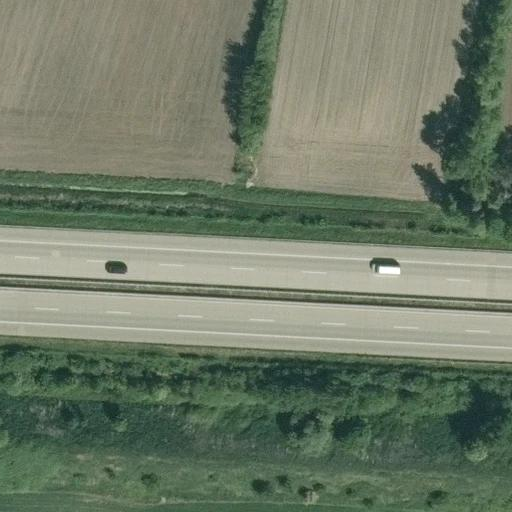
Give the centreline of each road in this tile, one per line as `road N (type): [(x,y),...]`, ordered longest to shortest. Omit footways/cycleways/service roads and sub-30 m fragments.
road 1 (motorway): [(511,278),(0,251)]
road 2 (motorway): [(0,310),(511,337)]
